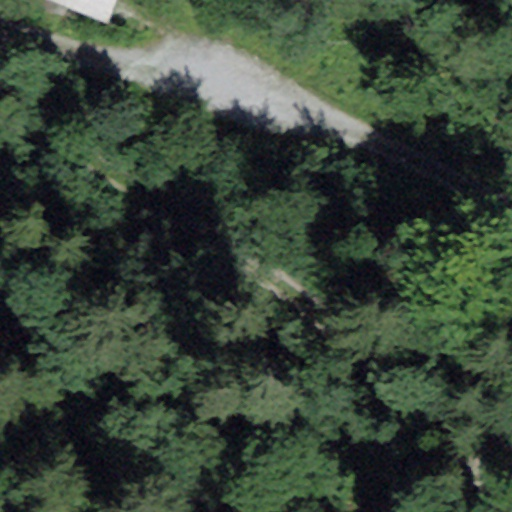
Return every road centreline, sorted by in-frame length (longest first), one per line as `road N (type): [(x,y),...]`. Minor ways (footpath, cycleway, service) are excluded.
road 1 (track): [(507,511),(421,414),(280,281),(0,99)]
road 2 (track): [(0,20),(334,125),(511,206)]
